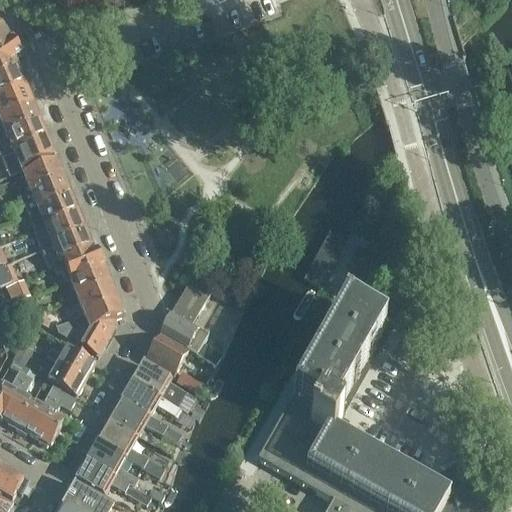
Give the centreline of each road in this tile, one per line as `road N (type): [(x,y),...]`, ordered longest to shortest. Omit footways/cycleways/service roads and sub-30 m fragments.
road 1 (residential): [(359,0),(511,466)]
road 2 (residential): [(55,483),(141,330),(45,62)]
road 3 (secondary): [(498,320),(397,0)]
road 4 (residential): [(511,252),(429,0)]
road 5 (residential): [(45,62),(215,3)]
